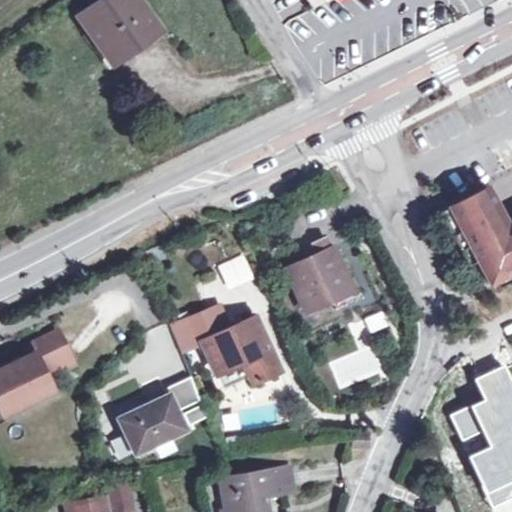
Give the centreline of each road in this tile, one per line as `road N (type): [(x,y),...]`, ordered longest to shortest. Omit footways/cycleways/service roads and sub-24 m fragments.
road 1 (primary): [(0,280),(336,116)]
road 2 (residential): [(336,116),(359,143),(422,288),(424,362)]
road 3 (primary): [(336,116),(511,29)]
road 4 (residential): [(424,362),(358,511)]
road 5 (residential): [(260,0),(336,116)]
